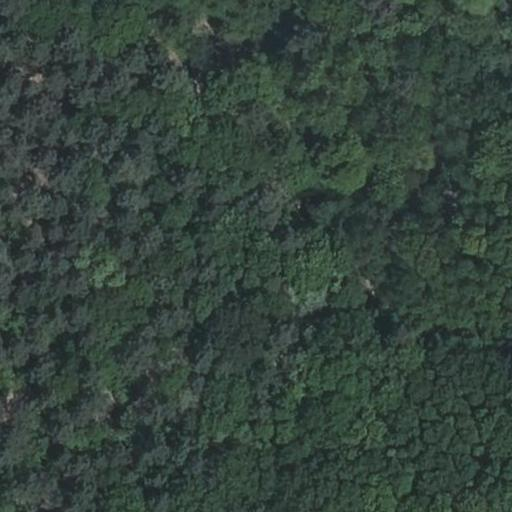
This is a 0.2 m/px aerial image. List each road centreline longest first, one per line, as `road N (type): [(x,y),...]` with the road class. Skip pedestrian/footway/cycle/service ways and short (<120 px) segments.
road 1 (track): [(126,0),(375,287),(345,304),(291,373),(290,511)]
road 2 (track): [(511,365),(375,287)]
